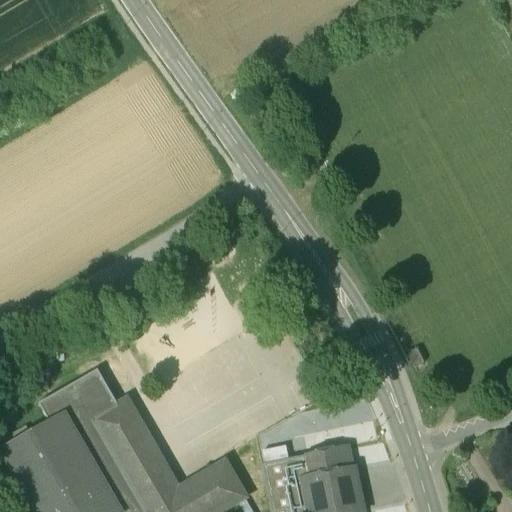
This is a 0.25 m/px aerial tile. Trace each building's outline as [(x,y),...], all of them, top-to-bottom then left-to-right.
[(142,511),(91,422),(110,410),(112,409),(105,397),(110,394),(97,371),(37,406),(49,427),(5,453),(39,511),(142,511)] [(118,406),(110,394),(105,397),(112,409),(118,406)] [(118,406),(112,409),(110,410),(136,455),(151,446),(126,401),(118,406)] [(178,491),(151,446),(136,455),(110,410),(91,422),(142,511),(223,511),(244,500),(224,464),(178,491)] [(348,449),(305,458),(309,478),(302,480),(308,511),(362,511),(355,469),(352,470),(348,449)]
